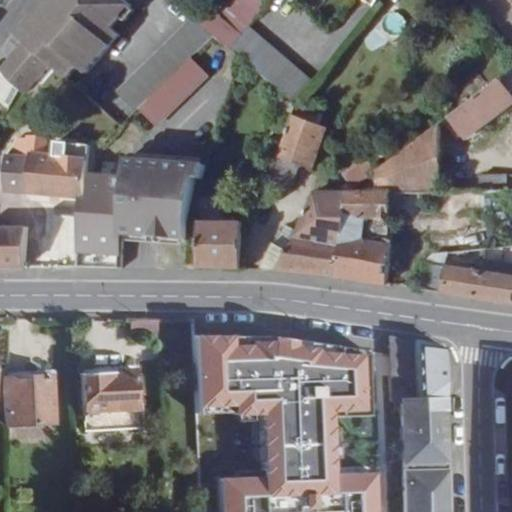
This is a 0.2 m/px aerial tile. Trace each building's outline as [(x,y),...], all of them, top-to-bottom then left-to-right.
[(119,40),(110,33),(71,0),(51,0),(17,40),(22,45),(49,66),(67,82),(78,70),(86,77),(119,40)] [(118,0),(71,0),(110,33),(130,10),(118,0)] [(213,35),(222,24),(195,0),(186,0),(180,7),(194,19),(213,35)] [(393,35),(404,20),(390,9),(378,24),(393,35)] [(169,83),(215,37),(213,35),(194,19),(147,64),(169,83)] [(299,109),(316,86),(249,30),(232,52),(240,59),(299,109)] [(23,95),(49,66),(22,45),(0,71),(0,103),(9,111),(19,92),(23,95)] [(211,77),(193,59),(169,83),(141,110),(159,128),(211,77)] [(117,93),(138,113),(141,110),(169,83),(147,64),(117,93)] [(511,105),(511,72),(450,119),(468,142),(511,105)] [(327,130),(295,119),(279,160),(299,166),(313,171),(327,130)] [(379,172),(380,192),(439,192),(438,128),(379,172)] [(46,158),(47,140),(22,139),(9,154),(8,155),(29,156),(28,196),(83,201),(85,199),(89,200),(92,200),(93,176),(87,176),(88,162),(46,158)] [(28,196),(29,156),(8,155),(6,195),(28,196)] [(289,195),(299,166),(279,160),(269,187),(289,195)] [(203,181),(207,166),(127,166),(127,184),(93,184),(92,200),(89,200),(85,199),(83,201),(78,267),(88,266),(126,267),(126,241),(189,241),(188,221),(190,217),(193,199),(197,181),(203,181)] [(481,176),(482,192),(508,191),(508,176),(481,176)] [(437,256),(511,248),(511,190),(508,191),(482,192),(439,192),(380,192),(348,193),(336,278),(335,280),(388,288),(394,249),(395,242),(420,243),(420,251),(421,265),(415,281),(425,284),(428,265),(437,256)] [(336,278),(348,193),(317,193),(300,234),(286,227),(277,243),(262,271),(276,271),(275,273),(336,278)] [(200,270),(242,270),(244,224),(200,224),(200,270)] [(0,268),(26,267),(27,228),(0,228),(0,268)] [(395,242),(394,249),(420,251),(420,243),(395,242)] [(423,293),(511,306),(511,248),(437,256),(428,265),(425,284),(423,293)] [(129,337),(154,337),(154,319),(129,319),(129,337)] [(219,417),(217,375),(221,375),(218,319),(190,319),(195,419),(219,417)] [(440,346),(388,339),(390,403),(400,403),(401,464),(443,462),(440,346)] [(135,373),(129,373),(80,376),(82,412),(137,410),(135,373)] [(51,378),(2,380),(5,425),(54,423),(51,378)] [(368,459),(368,450),(382,449),(381,415),(371,415),(370,408),(318,410),(318,421),(295,422),(290,428),(290,446),(296,451),(317,450),(318,461),(368,459)] [(444,511),(443,462),(401,464),(402,511),(444,511)]
